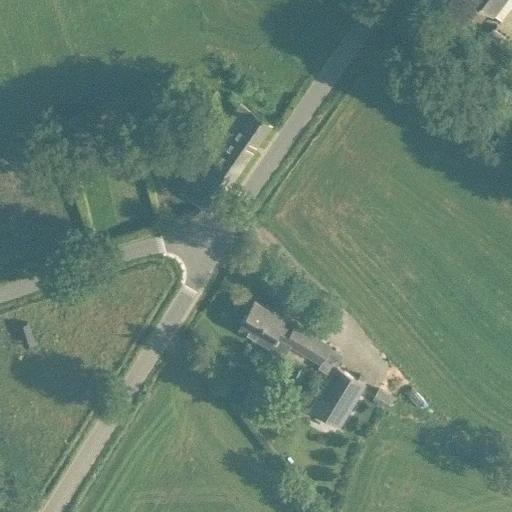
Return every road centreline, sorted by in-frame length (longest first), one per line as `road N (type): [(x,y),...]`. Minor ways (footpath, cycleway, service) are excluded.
road 1 (unclassified): [(48,511),(210,238)]
road 2 (unclassified): [(210,238),(333,52),(377,0)]
road 3 (unclassified): [(0,293),(210,238)]
